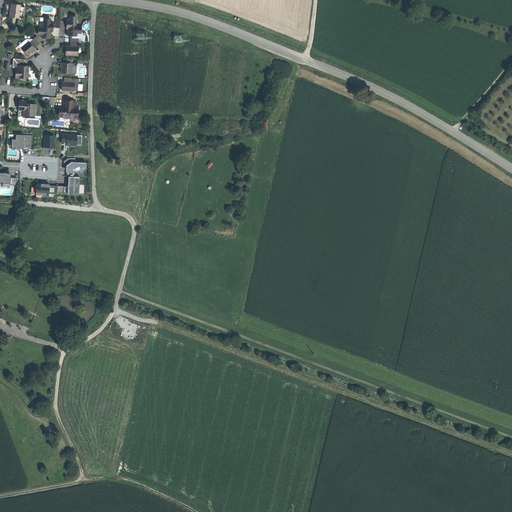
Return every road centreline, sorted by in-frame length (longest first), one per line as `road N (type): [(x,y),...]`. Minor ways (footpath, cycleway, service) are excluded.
road 1 (track): [(83,481),(57,414),(58,374),(67,348),(109,319),(134,231),(130,218),(102,210),(93,191),(93,0)]
road 2 (tertiary): [(511,169),(397,100),(304,60),(182,14),(94,0)]
road 3 (track): [(511,455),(115,303)]
road 4 (track): [(119,291),(511,438)]
road 5 (track): [(0,496),(124,480),(194,511)]
road 6 (track): [(102,210),(20,205),(14,251),(0,255)]
